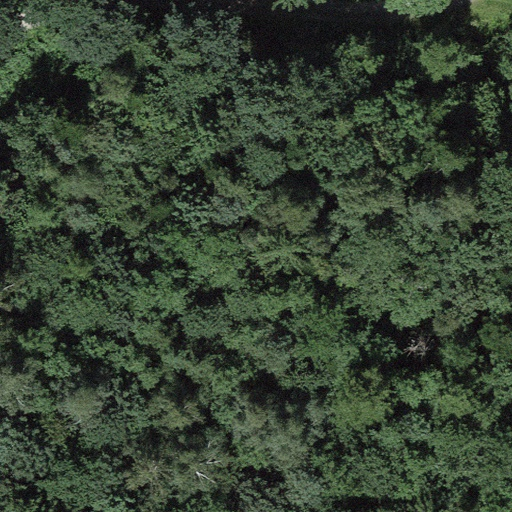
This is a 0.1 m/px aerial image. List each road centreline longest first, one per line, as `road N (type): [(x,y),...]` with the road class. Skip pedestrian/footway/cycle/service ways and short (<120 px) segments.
road 1 (track): [(209,0),(351,13),(433,13),(475,0)]
road 2 (track): [(0,43),(62,11),(142,0)]
